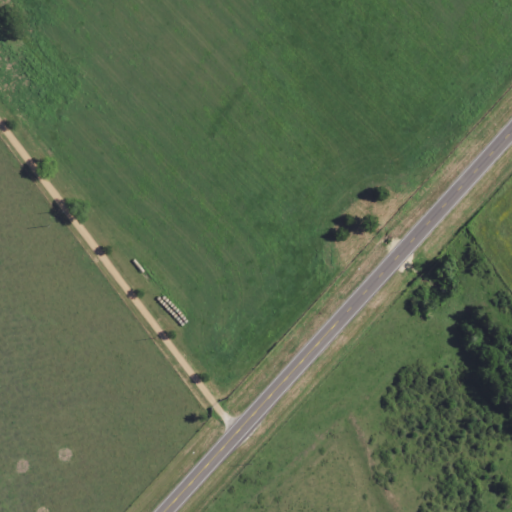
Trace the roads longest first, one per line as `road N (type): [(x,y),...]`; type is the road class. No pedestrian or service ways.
road 1 (tertiary): [(163,511),(511,129)]
road 2 (residential): [(258,409),(165,352),(0,93)]
